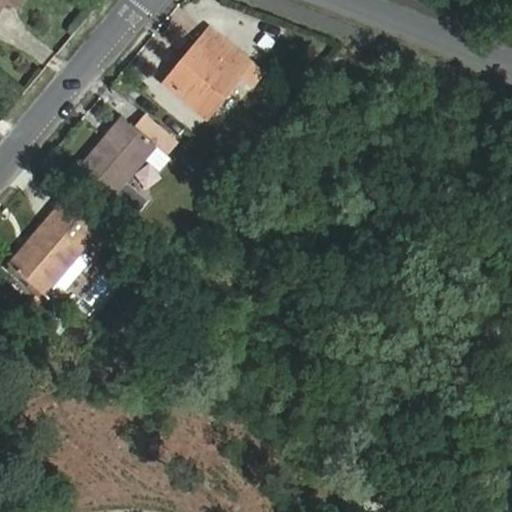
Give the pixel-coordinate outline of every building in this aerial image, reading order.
[(201,47),(188,63),(185,60),(166,84),(207,118),(252,64),(210,30),(198,45),(201,47)] [(123,117),(80,168),(114,196),(136,216),(149,201),(127,181),(156,147),(168,156),(179,143),(145,115),(135,127),(123,117)] [(234,170),(219,157),(206,172),(221,185),(234,170)] [(103,240),(61,204),(10,266),(44,295),(83,250),(90,256),(103,240)] [(157,262),(141,249),(128,264),(144,277),(157,262)] [(90,256),(83,250),(44,295),(54,304),(93,259),(90,256)]
